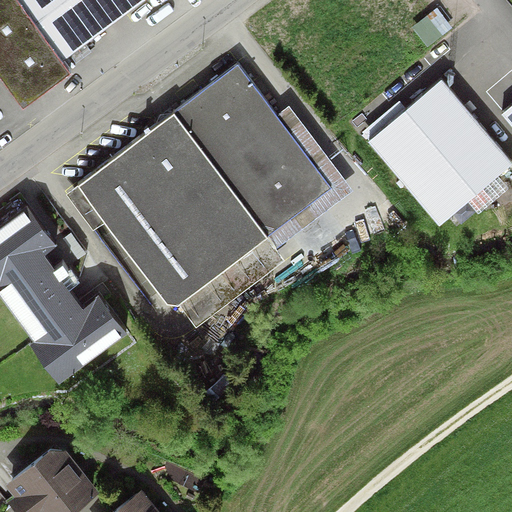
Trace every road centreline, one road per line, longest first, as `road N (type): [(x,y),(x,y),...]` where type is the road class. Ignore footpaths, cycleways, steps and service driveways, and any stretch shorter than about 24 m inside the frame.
road 1 (tertiary): [(233,0),(0,174)]
road 2 (track): [(349,511),(453,428)]
